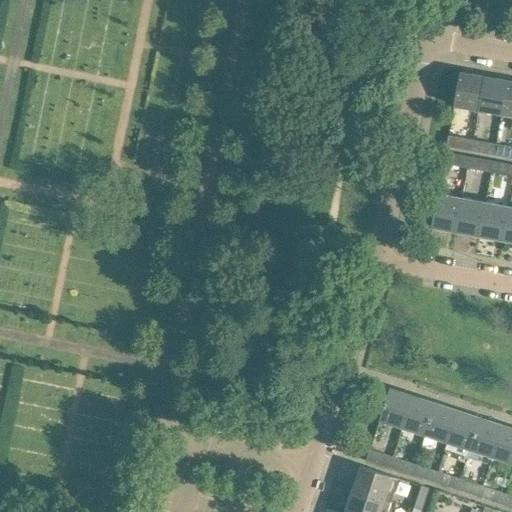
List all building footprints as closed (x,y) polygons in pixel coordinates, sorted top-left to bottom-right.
[(455,105),(479,110),(485,76),(460,72),(454,105),(455,105)] [(479,110),(502,114),(508,81),(485,76),(479,110)] [(502,114),(511,115),(511,81),(508,81),(502,114)] [(447,146),(471,151),(473,140),(449,135),(447,146)] [(471,151),(495,155),(497,144),(473,140),(471,151)] [(495,155),(511,158),(511,146),(497,144),(495,155)] [(470,157),(446,152),(444,163),(468,168),(470,157)] [(468,168),(492,172),(494,161),(470,157),(468,168)] [(492,172),(511,175),(511,164),(494,161),(492,172)] [(432,227),(456,231),(462,198),(438,193),(432,227)] [(486,202),(462,198),(456,231),(480,235),(486,202)] [(480,235),(503,240),(509,206),(486,202),(480,235)] [(511,206),(509,206),(503,240),(511,241),(511,206)] [(413,396),(390,388),(380,419),(403,426),(413,396)] [(413,396),(403,426),(425,433),(435,403),(413,396)] [(458,410),(435,403),(425,433),(448,441),(458,410)] [(448,441),(445,450),(468,457),(471,448),(481,418),(458,410),(448,441)] [(503,425),(481,418),(471,448),(493,456),(503,425)] [(511,427),(503,425),(493,456),(511,461),(511,427)] [(389,468),(392,457),(370,450),(366,461),(389,468)] [(415,465),(392,457),(389,468),(412,476),(415,465)] [(489,471),(491,461),(469,457),(467,467),(489,471)] [(361,465),(353,489),(391,501),(399,478),(361,465)] [(438,472),(415,465),(412,476),(434,483),(438,472)] [(457,490),(460,480),(438,472),(434,483),(457,490)] [(483,487),(460,480),(457,490),(480,498),(483,487)] [(429,488),(422,485),(414,509),(421,511),(429,488)] [(506,494),(483,487),(480,498),(502,505),(506,494)] [(350,511),(387,511),(391,501),(353,489),(346,511),(350,511)] [(511,508),(511,496),(506,494),(502,505),(511,508)]
